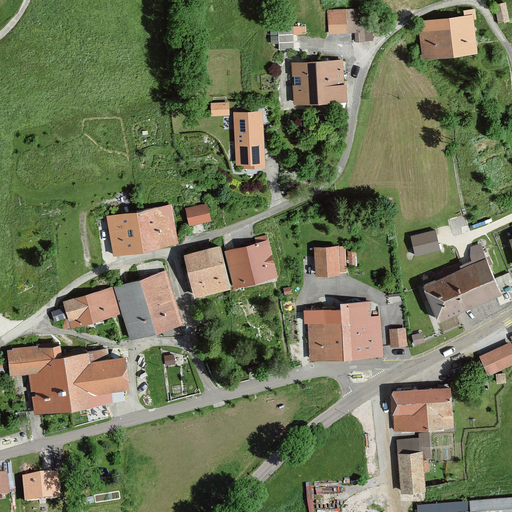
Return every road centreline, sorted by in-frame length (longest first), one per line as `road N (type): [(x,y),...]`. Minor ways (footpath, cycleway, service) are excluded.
road 1 (residential): [(171,251),(257,219),(330,179),(367,57),(401,22),(456,1),(476,3),(511,55)]
road 2 (residential): [(209,399),(0,453)]
road 3 (residential): [(6,337),(98,270),(171,251)]
road 4 (residential): [(193,348),(6,337)]
road 5 (tertiary): [(228,511),(296,441),(351,401)]
road 6 (residential): [(334,368),(209,399)]
road 7 (unclassified): [(393,511),(376,384)]
road 8 (tertiary): [(403,370),(511,317)]
